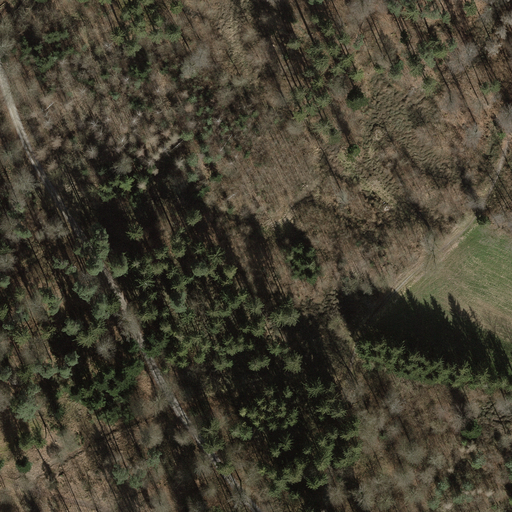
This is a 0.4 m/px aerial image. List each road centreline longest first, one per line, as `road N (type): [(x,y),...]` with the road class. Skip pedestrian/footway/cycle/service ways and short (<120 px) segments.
road 1 (track): [(0,68),(33,157),(116,290),(159,378),(258,511)]
road 2 (track): [(324,511),(363,330),(477,211)]
